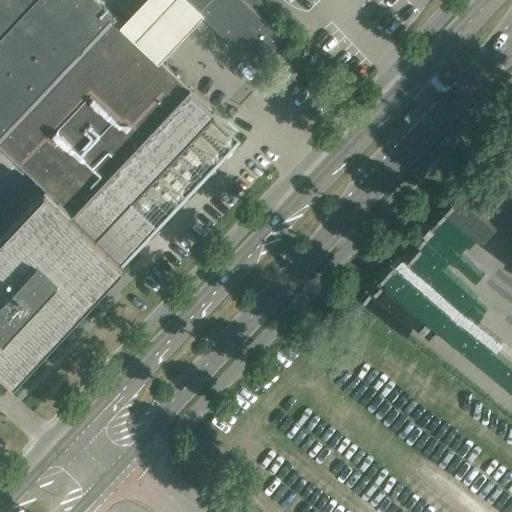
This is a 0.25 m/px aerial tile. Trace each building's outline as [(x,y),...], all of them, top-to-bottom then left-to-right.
[(0,0),(0,144),(44,186),(1,232),(0,232),(0,363),(1,362),(15,375),(131,251),(136,246),(158,222),(132,198),(190,136),(215,110),(160,58),(202,14),(187,0),(142,0),(122,22),(98,0),(0,0)] [(187,0),(202,14),(257,65),(284,36),(273,26),(280,18),(260,0),(187,0)] [(478,175),(435,217),(443,225),(455,213),(473,230),(503,200),(478,175)] [(463,276),(478,260),(434,218),(419,234),(463,276)] [(393,267),(372,293),(511,407),(511,378),(442,321),(449,312),(418,286),(424,278),(443,294),(456,278),(419,248),(399,272),(393,267)]
